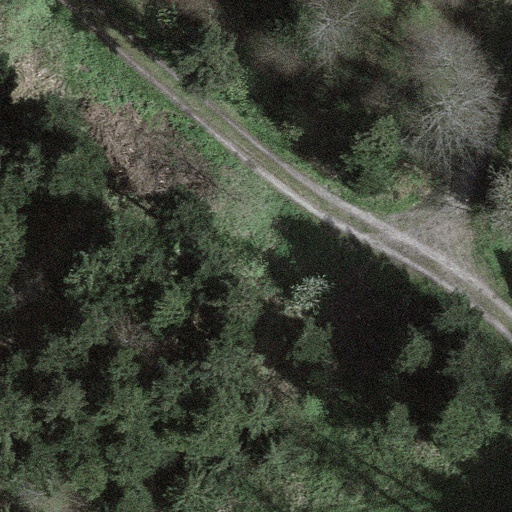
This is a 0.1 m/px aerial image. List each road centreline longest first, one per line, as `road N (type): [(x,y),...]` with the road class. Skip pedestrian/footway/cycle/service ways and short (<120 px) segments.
road 1 (track): [(84,0),(402,261)]
road 2 (track): [(511,57),(451,184),(402,261)]
road 3 (track): [(402,261),(511,344)]
